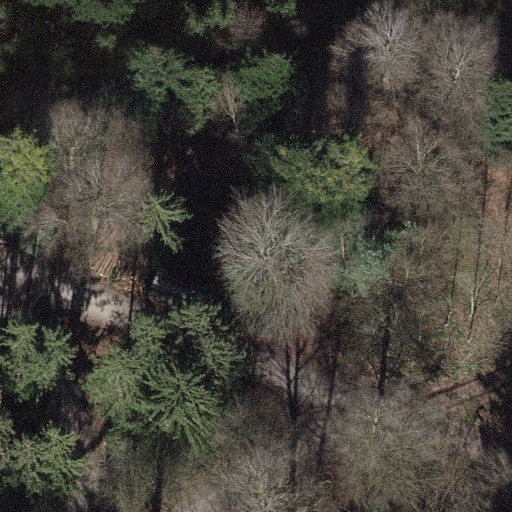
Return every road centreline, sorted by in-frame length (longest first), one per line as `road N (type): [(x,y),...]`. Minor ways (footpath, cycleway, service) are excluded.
road 1 (track): [(15,275),(349,417)]
road 2 (track): [(15,275),(67,511)]
road 3 (track): [(349,417),(259,459),(199,511)]
road 4 (track): [(511,475),(392,420),(349,417)]
